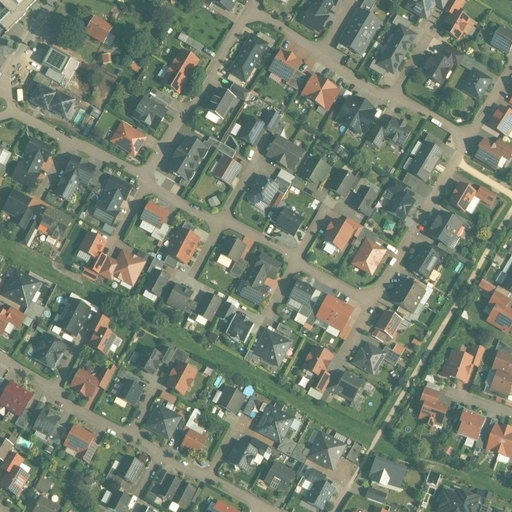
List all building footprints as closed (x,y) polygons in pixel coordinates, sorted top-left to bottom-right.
[(36,1),(34,0),(0,0),(0,3),(10,13),(7,16),(16,24),(25,15),(24,13),(36,1)] [(210,0),(209,0),(194,0),(209,9),(213,2),(210,1),(210,0)] [(209,0),(210,0),(210,1),(213,2),(229,12),(233,6),(233,5),(235,0),(209,0)] [(332,5),(324,0),(316,0),(315,3),(328,11),(332,5)] [(411,0),(409,4),(418,10),(416,14),(426,20),(434,6),(437,0),(411,0)] [(449,0),(437,0),(434,6),(443,11),(449,0)] [(463,2),(459,0),(449,0),(443,11),(451,16),(453,12),(456,14),(463,2)] [(328,11),(315,3),(311,9),(325,17),(328,11)] [(311,9),(303,23),(319,33),(327,19),(325,17),(311,9)] [(456,14),(453,12),(451,16),(442,31),(457,41),(469,22),(456,14)] [(378,24),(359,13),(341,44),(360,55),(378,24)] [(7,16),(0,22),(0,24),(7,32),(16,24),(7,16)] [(112,29),(94,19),(85,34),(103,45),(112,29)] [(393,38),(392,37),(387,46),(404,56),(415,37),(399,28),(393,38)] [(511,34),(502,29),(499,34),(498,34),(495,39),(495,40),(492,45),(508,54),(511,47),(511,34)] [(55,30),(51,38),(63,44),(67,37),(55,30)] [(274,43),(260,34),(256,40),(265,46),(270,49),(274,43)] [(256,40),(252,38),(245,49),(244,49),(240,55),(256,64),(260,57),(259,56),(265,46),(256,40)] [(202,47),(191,41),(188,46),(199,52),(202,47)] [(404,56),(387,46),(382,54),(383,55),(377,66),(390,73),(392,75),(404,56)] [(465,57),(450,48),(443,58),(452,64),(458,67),(465,57)] [(69,60),(49,50),(42,65),(61,75),(69,60)] [(197,62),(181,53),(172,69),(188,78),(197,62)] [(287,57),(281,53),(270,71),(288,82),(295,70),(299,64),(292,60),(293,59),(287,56),(287,57)] [(256,64),(240,55),(236,62),(237,62),(230,74),(244,82),(250,72),(251,72),(256,64)] [(442,61),(434,57),(431,62),(430,61),(425,70),(426,71),(423,76),(440,85),(451,66),(452,64),(444,59),(442,61)] [(478,65),(471,60),(467,68),(474,72),(478,65)] [(188,78),(172,69),(162,85),(178,94),(188,78)] [(295,70),(288,82),(285,85),(297,92),(306,77),(295,70)] [(474,72),(463,91),(479,100),(490,82),(474,72)] [(244,82),(231,74),(227,80),(235,85),(240,88),(244,82)] [(335,90),(317,79),(317,80),(313,78),(302,96),(314,103),(324,109),(328,111),(336,98),(339,93),(338,93),(335,91),(335,90)] [(76,102),(37,85),(29,104),(67,121),(76,102)] [(240,88),(235,85),(234,86),(230,93),(245,102),(250,94),(240,88)] [(341,89),(338,93),(339,93),(336,98),(341,101),(346,92),(341,89)] [(234,100),(219,91),(207,111),(222,120),(234,100)] [(172,101),(162,95),(158,100),(169,106),(172,101)] [(158,101),(152,97),(148,102),(155,106),(158,101)] [(349,99),(337,119),(363,134),(375,114),(349,99)] [(148,102),(145,100),(139,110),(143,112),(138,120),(140,121),(140,122),(149,127),(149,126),(155,130),(165,113),(164,112),(154,107),(155,106),(148,102)] [(167,106),(158,101),(155,106),(154,107),(164,112),(167,106)] [(511,114),(501,108),(490,126),(507,137),(511,129),(511,114)] [(281,120),(270,113),(262,127),(265,128),(265,130),(272,134),(279,122),(281,120)] [(249,119),(238,138),(254,147),(259,139),(259,138),(261,133),(263,133),(265,130),(265,128),(262,127),(249,119)] [(399,123),(393,119),(385,132),(382,137),(384,138),(389,141),(388,142),(394,145),(395,144),(402,148),(412,130),(405,126),(406,125),(400,122),(399,123)] [(286,126),(279,122),(272,134),(271,136),(277,139),(278,139),(286,126)] [(135,133),(122,126),(112,142),(133,155),(139,145),(140,146),(144,139),(135,133)] [(385,132),(375,126),(366,142),(378,149),(384,138),(382,137),(385,132)] [(147,134),(138,128),(135,133),(144,139),(147,134)] [(433,138),(428,135),(423,143),(425,144),(428,146),(433,138)] [(220,144),(210,138),(207,143),(204,142),(201,148),(205,150),(204,152),(207,154),(211,147),(216,150),(220,144)] [(442,143),(433,138),(428,146),(437,152),(442,143)] [(187,139),(182,148),(181,147),(178,153),(176,157),(172,162),(173,163),(168,171),(182,180),(186,182),(187,181),(187,180),(191,173),(192,174),(193,173),(191,172),(199,159),(201,160),(201,159),(200,159),(204,152),(205,150),(201,148),(187,139)] [(278,139),(277,139),(267,157),(273,160),(272,161),(279,165),(290,146),(278,139)] [(52,151),(33,140),(26,153),(28,154),(43,162),(46,163),(52,151)] [(511,156),(511,147),(501,140),(496,148),(505,154),(511,158),(511,156)] [(492,147),(485,143),(476,157),(496,169),(505,154),(496,148),(493,146),(492,147)] [(236,153),(220,144),(216,150),(216,151),(231,160),(236,153)] [(428,146),(425,144),(416,159),(433,169),(436,164),(441,154),(437,152),(428,146)] [(303,153),(290,146),(279,165),(286,169),(286,168),(292,171),(303,153)] [(43,162),(28,154),(25,161),(40,168),(43,162)] [(317,162),(313,159),(302,178),(310,183),(310,182),(315,185),(320,176),(326,167),(323,165),(326,161),(320,158),(317,162)] [(94,169),(74,159),(59,187),(59,188),(55,195),(68,202),(78,183),(85,186),(87,184),(94,170),(94,169)] [(239,168),(224,159),(213,177),(229,186),(239,168)] [(433,169),(416,159),(408,173),(422,182),(424,183),(430,173),(430,174),(433,169)] [(40,168),(25,161),(21,167),(36,175),(40,168)] [(21,167),(19,166),(13,178),(32,189),(39,176),(36,175),(21,167)] [(331,170),(326,167),(320,176),(325,179),(331,170)] [(102,174),(94,170),(87,184),(95,188),(102,174)] [(354,180),(340,172),(329,190),(343,198),(354,180)] [(422,182),(408,173),(401,184),(406,187),(416,192),(422,182)] [(363,177),(358,174),(354,180),(359,183),(363,177)] [(294,179),(289,176),(285,183),(290,186),(294,179)] [(131,189),(112,178),(105,191),(107,192),(122,200),(125,201),(131,189)] [(273,185),(260,178),(257,184),(258,184),(255,188),(249,198),(250,202),(253,204),(257,203),(258,201),(267,205),(275,191),(277,188),(273,185)] [(285,183),(277,178),(273,185),(277,188),(275,191),(284,197),(291,186),(290,186),(285,183)] [(401,184),(393,179),(386,190),(395,196),(397,193),(401,195),(406,187),(401,184)] [(186,182),(182,180),(179,185),(186,189),(190,182),(187,180),(187,181),(186,182)] [(303,186),(294,180),(291,186),(300,191),(303,186)] [(474,194),(460,185),(449,204),(463,213),(474,194)] [(496,197),(481,188),(476,196),(492,205),(496,197)] [(375,196),(363,189),(352,207),(356,210),(364,215),(368,209),(375,196)] [(122,200),(107,192),(104,199),(119,206),(122,200)] [(14,193),(4,211),(17,218),(21,220),(26,211),(30,202),(14,193)] [(401,195),(397,193),(395,196),(386,212),(402,221),(413,202),(401,195)] [(119,206),(104,199),(101,205),(115,213),(119,206)] [(101,205),(98,204),(92,216),(106,224),(111,226),(111,227),(118,214),(115,213),(101,205)] [(159,210),(149,205),(141,220),(156,228),(160,230),(163,224),(168,215),(163,212),(159,210)] [(284,211),(278,207),(269,221),(276,225),(284,211)] [(373,211),(368,209),(364,215),(369,218),(373,211)] [(26,211),(21,220),(17,218),(13,225),(25,231),(30,222),(34,215),(26,211)] [(70,222),(48,211),(40,226),(49,232),(47,236),(57,241),(59,237),(62,238),(70,222)] [(302,221),(284,211),(276,225),(275,226),(293,236),(302,221)] [(452,220),(441,214),(434,225),(454,237),(460,226),(460,225),(452,220)] [(466,221),(455,215),(452,220),(460,225),(460,226),(462,227),(466,221)] [(363,229),(347,219),(344,226),(341,225),(353,232),(351,235),(357,239),(358,238),(363,229)] [(471,225),(466,221),(462,227),(468,230),(471,225)] [(25,231),(22,237),(30,241),(38,225),(30,222),(25,231)] [(341,225),(335,222),(332,226),(331,226),(327,232),(328,233),(323,241),(341,251),(344,245),(345,245),(351,235),(353,232),(341,225)] [(195,229),(185,223),(181,231),(191,237),(195,229)] [(111,226),(106,224),(102,231),(110,235),(113,230),(110,228),(111,226)] [(163,224),(160,230),(156,228),(150,238),(162,244),(171,228),(163,224)] [(454,237),(434,225),(427,236),(439,243),(447,248),(447,247),(448,247),(454,237)] [(369,232),(363,229),(358,238),(364,241),(369,232)] [(181,231),(179,231),(173,243),(192,253),(194,249),(198,240),(191,237),(181,231)] [(103,243),(88,235),(80,251),(92,258),(96,260),(99,255),(101,251),(101,249),(101,247),(103,243)] [(244,248),(228,239),(219,255),(235,263),(236,264),(238,259),(244,248)] [(384,253),(366,242),(353,265),(370,275),(384,253)] [(192,253),(173,243),(166,255),(168,256),(178,262),(185,265),(189,257),(190,257),(192,253)] [(447,248),(439,243),(436,248),(447,254),(452,257),(455,252),(448,247),(447,247),(447,248)] [(436,248),(432,246),(428,253),(438,259),(438,260),(442,262),(447,254),(436,248)] [(428,253),(422,249),(410,270),(426,279),(438,260),(438,259),(428,253)] [(144,264),(122,252),(116,264),(113,270),(116,272),(113,277),(122,282),(132,287),(144,264)] [(96,260),(92,258),(86,269),(99,275),(107,259),(99,255),(96,260)] [(178,262),(168,256),(163,264),(164,264),(174,270),(178,262)] [(280,267),(262,257),(255,269),(254,270),(267,277),(273,280),(280,267)] [(107,259),(99,275),(111,282),(113,277),(116,272),(113,270),(116,264),(107,259)] [(163,264),(154,259),(151,265),(156,267),(161,270),(164,264),(163,264)] [(238,259),(236,264),(235,263),(229,274),(239,279),(247,264),(238,259)] [(156,267),(151,265),(147,273),(153,276),(155,272),(154,272),(156,267)] [(267,277),(254,270),(255,269),(253,269),(249,275),(264,283),(267,277)] [(15,271),(3,296),(15,302),(28,278),(15,271)] [(153,276),(145,291),(146,291),(143,297),(154,302),(157,297),(158,297),(168,278),(161,274),(161,275),(155,272),(153,276)] [(264,283),(249,275),(246,282),(248,283),(248,282),(260,289),(264,283)] [(501,288),(511,294),(511,279),(508,277),(501,288)] [(28,278),(15,302),(27,309),(31,302),(40,284),(28,278)] [(412,286),(403,281),(390,302),(399,307),(411,314),(424,293),(412,286)] [(427,288),(415,281),(412,286),(424,293),(427,288)] [(260,289),(248,282),(248,283),(241,296),(260,306),(267,292),(260,289)] [(314,291),(298,283),(289,299),(302,305),(306,307),(309,301),(314,292),(314,291)] [(191,295),(177,287),(168,304),(182,312),(188,300),(191,295)] [(498,293),(509,300),(511,295),(511,294),(501,288),(498,293)] [(320,295),(314,292),(309,301),(315,304),(320,295)] [(498,293),(496,292),(490,304),(496,307),(488,322),(507,333),(511,324),(511,314),(506,311),(506,310),(511,301),(509,300),(498,293)] [(78,298),(72,294),(69,300),(71,301),(75,303),(78,298)] [(220,303),(207,296),(201,307),(197,315),(198,316),(209,322),(220,303)] [(237,303),(229,298),(226,304),(235,308),(237,303)] [(334,302),(328,298),(322,309),(317,318),(329,325),(340,305),(334,302)] [(188,300),(182,312),(190,316),(196,304),(188,300)] [(75,303),(71,301),(64,314),(82,323),(89,310),(75,303)] [(315,304),(309,301),(306,307),(302,305),(297,315),(307,320),(309,317),(314,306),(315,304)] [(45,309),(31,302),(27,309),(24,315),(26,317),(37,324),(45,309)] [(190,316),(187,320),(194,324),(198,316),(197,315),(201,307),(196,304),(190,316)] [(226,304),(223,309),(232,314),(235,308),(226,304)] [(345,308),(340,305),(329,325),(342,331),(352,311),(346,308),(345,308)] [(322,309),(314,306),(309,317),(316,321),(317,318),(322,309)] [(411,314),(399,307),(396,313),(408,320),(411,314)] [(24,315),(11,308),(7,316),(11,318),(9,323),(19,329),(26,317),(24,315)] [(232,314),(223,309),(218,320),(226,324),(232,314)] [(7,316),(0,311),(0,334),(1,335),(9,323),(11,318),(7,316)] [(401,322),(385,313),(376,330),(386,336),(391,339),(401,322)] [(82,323),(64,314),(57,327),(57,328),(61,330),(75,337),(82,323)] [(108,321),(95,315),(87,330),(95,334),(98,329),(102,332),(108,321)] [(307,320),(297,315),(294,322),(303,326),(304,325),(307,320)] [(241,319),(236,317),(236,316),(235,316),(225,335),(226,335),(230,337),(230,339),(238,343),(239,342),(243,344),(244,344),(254,326),(253,325),(253,326),(248,323),(249,321),(242,318),(241,319)] [(316,321),(309,317),(307,320),(304,325),(312,328),(316,321)] [(291,331),(279,325),(276,331),(288,337),(291,331)] [(57,327),(55,326),(52,332),(58,336),(61,330),(57,328),(57,327)] [(95,334),(89,347),(106,356),(115,338),(102,332),(98,329),(95,334)] [(386,336),(376,330),(372,337),(382,343),(386,336)] [(291,343),(266,331),(260,343),(284,356),(291,343)] [(65,348),(45,335),(39,345),(41,346),(33,359),(53,371),(58,362),(57,361),(65,348)] [(511,356),(511,350),(498,342),(494,353),(498,354),(511,358),(511,356)] [(284,356),(260,343),(254,354),(253,355),(259,358),(278,368),(284,356)] [(382,353),(367,345),(360,357),(357,356),(352,364),(368,374),(373,365),(376,367),(379,366),(380,363),(382,360),(385,355),(382,353)] [(484,351),(473,347),(468,359),(472,361),(471,365),(478,368),(484,351)] [(174,354),(162,348),(158,356),(161,358),(160,361),(167,366),(169,362),(174,354)] [(400,357),(385,348),(382,353),(385,355),(382,360),(394,367),(400,357)] [(158,356),(146,349),(136,367),(152,375),(155,369),(156,370),(159,364),(158,364),(160,361),(161,358),(158,356)] [(189,356),(177,349),(174,354),(169,362),(178,367),(179,365),(183,367),(189,356)] [(331,358),(314,349),(310,357),(309,356),(307,361),(307,362),(304,369),(317,376),(321,378),(322,374),(325,369),(326,369),(329,364),(328,363),(331,358)] [(249,351),(243,361),(249,364),(251,360),(257,363),(259,358),(253,355),(254,354),(249,351)] [(468,359),(453,354),(448,369),(445,368),(442,377),(447,379),(448,377),(464,383),(471,365),(472,361),(468,359)] [(511,358),(498,354),(492,370),(511,377),(510,376),(511,371),(511,358)] [(174,373),(173,372),(170,377),(172,378),(167,387),(183,395),(187,387),(189,387),(191,382),(190,382),(195,374),(183,367),(179,365),(178,367),(174,373)] [(127,373),(120,370),(116,377),(123,380),(127,373)] [(511,387),(511,377),(492,370),(492,371),(497,373),(491,389),(509,395),(511,387)] [(113,376),(103,371),(97,381),(99,382),(97,386),(104,390),(105,389),(106,390),(113,376)] [(80,372),(72,387),(78,390),(77,392),(84,395),(84,394),(90,397),(97,386),(99,382),(97,381),(80,372)] [(140,380),(127,373),(123,380),(125,381),(136,387),(140,380)] [(321,378),(317,376),(311,388),(323,395),(325,391),(331,379),(322,374),(321,378)] [(342,380),(333,375),(331,379),(325,391),(335,396),(336,393),(335,393),(342,380)] [(361,384),(345,376),(342,380),(335,393),(336,393),(352,402),(361,384)] [(136,387),(125,381),(116,398),(133,406),(141,390),(136,387)] [(22,391),(11,384),(3,397),(0,401),(0,404),(10,411),(22,391)] [(244,398),(227,388),(223,395),(224,396),(218,406),(235,415),(244,398)] [(438,395),(425,390),(419,405),(423,407),(419,419),(424,420),(422,425),(431,428),(433,424),(440,426),(446,408),(435,404),(438,395)] [(22,391),(10,411),(20,417),(24,410),(32,397),(22,391)] [(177,400),(163,392),(160,398),(174,406),(177,400)] [(251,397),(243,414),(248,417),(257,401),(251,397)] [(169,413),(158,407),(147,428),(157,434),(169,413)] [(268,407),(256,432),(268,438),(281,413),(268,407)] [(32,415),(24,410),(20,417),(19,419),(27,423),(32,415)] [(58,420),(43,412),(34,429),(49,437),(50,437),(56,425),(58,420)] [(474,416),(463,412),(462,416),(460,421),(459,424),(461,425),(457,435),(466,438),(474,416)] [(169,413),(157,434),(168,440),(179,419),(169,413)] [(281,413),(268,438),(280,444),(283,438),(293,420),(281,413)] [(486,420),(474,416),(466,438),(477,442),(478,442),(480,435),(481,432),(482,432),(486,420)] [(19,419),(15,425),(23,430),(27,423),(19,419)] [(66,430),(56,425),(50,437),(49,437),(47,440),(58,446),(66,430)] [(501,429),(496,427),(495,432),(493,436),(488,450),(493,452),(493,453),(499,455),(508,430),(502,428),(501,429)] [(93,438),(74,428),(65,446),(81,454),(81,455),(86,446),(89,448),(91,445),(89,444),(93,438)] [(511,431),(508,430),(499,455),(506,457),(506,456),(510,458),(511,458),(511,454),(511,431)] [(205,440),(189,432),(181,447),(198,455),(205,440)] [(320,465),(333,441),(320,434),(310,453),(307,459),(320,465)] [(486,437),(480,435),(478,442),(477,442),(476,446),(482,448),(486,437)] [(297,446),(283,438),(280,444),(276,451),(290,458),(297,446)] [(12,446),(0,439),(0,460),(4,462),(9,453),(13,447),(12,446)] [(268,447),(253,439),(248,449),(256,453),(255,453),(262,457),(265,452),(268,447)] [(345,447),(333,441),(320,465),(332,472),(345,447)] [(239,444),(229,463),(234,466),(235,471),(241,469),(245,472),(248,466),(254,464),(252,459),(255,453),(256,453),(248,449),(239,444)] [(91,445),(89,448),(86,446),(81,455),(81,454),(78,459),(89,464),(97,448),(91,445)] [(354,445),(346,460),(353,464),(361,450),(354,445)] [(304,465),(307,459),(310,453),(297,446),(290,458),(304,465)] [(273,450),(268,447),(265,452),(270,455),(273,450)] [(21,461),(9,453),(4,462),(0,468),(8,473),(11,467),(16,470),(21,461)] [(142,466),(125,458),(118,472),(116,476),(124,480),(133,485),(142,466)] [(405,470),(376,460),(369,478),(373,479),(372,483),(385,488),(387,484),(399,488),(405,470)] [(292,475),(275,466),(266,481),(271,484),(269,487),(276,491),(277,487),(284,491),(292,475)] [(16,470),(11,467),(8,473),(0,487),(16,496),(28,477),(16,470)] [(124,480),(116,476),(118,472),(111,469),(105,480),(119,488),(124,480)] [(326,477),(313,470),(308,481),(315,485),(317,482),(322,485),(326,477)] [(181,484),(168,477),(158,495),(171,502),(181,484)] [(41,480),(40,480),(37,486),(43,489),(46,483),(41,480)] [(322,485),(317,482),(315,485),(310,493),(308,494),(306,498),(307,500),(306,503),(322,511),(329,497),(330,498),(333,491),(322,485)] [(51,485),(46,483),(43,489),(48,492),(51,485)] [(194,491),(181,484),(171,502),(185,509),(194,491)] [(385,495),(369,490),(366,499),(382,505),(385,495)] [(485,493),(478,490),(476,496),(483,499),(485,493)] [(124,511),(130,500),(115,492),(107,509),(113,511),(124,511)] [(455,496),(445,492),(437,511),(473,511),(478,499),(457,492),(455,496)] [(56,511),(59,509),(41,500),(34,511),(56,511)]
